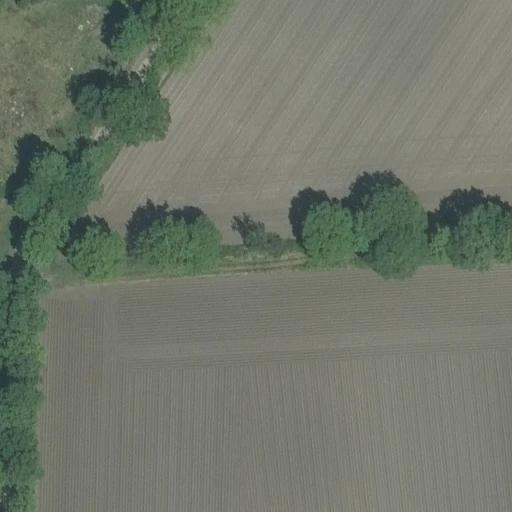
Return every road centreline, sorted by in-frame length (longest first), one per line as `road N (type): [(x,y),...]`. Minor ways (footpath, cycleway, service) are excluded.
road 1 (track): [(511,246),(12,293)]
road 2 (track): [(190,0),(27,252),(12,293)]
road 3 (unclassified): [(6,511),(12,293)]
